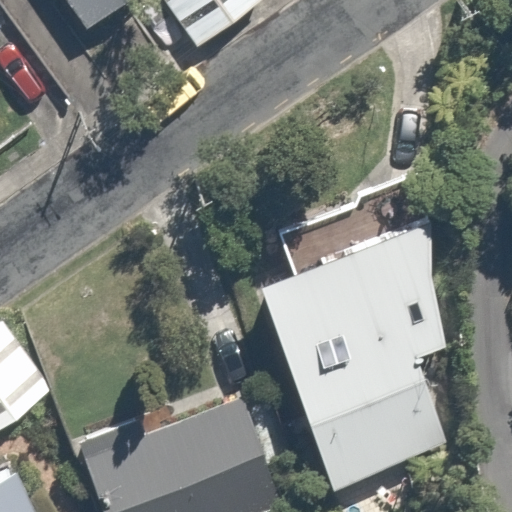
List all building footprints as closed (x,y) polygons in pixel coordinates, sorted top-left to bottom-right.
[(75,0),(93,25),(129,0),(165,0),(201,51),(262,8),(256,0),(75,0)] [(309,275),(273,287),(338,483),(460,442),(430,353),(481,336),(428,177),(292,223),(309,275)] [(9,321),(0,326),(0,425),(54,393),(9,321)] [(239,393),(88,449),(111,511),(256,511),(281,503),(239,393)] [(0,485),(0,511),(44,511),(27,473),(0,485)]
